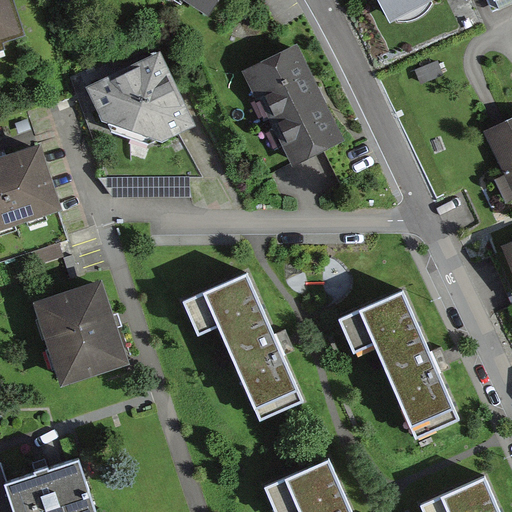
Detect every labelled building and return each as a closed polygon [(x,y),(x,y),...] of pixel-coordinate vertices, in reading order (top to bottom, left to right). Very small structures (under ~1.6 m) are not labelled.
[(0,0),(0,36),(12,33),(0,0)] [(215,0),(179,0),(205,17),(215,0)] [(431,0),(382,0),(394,22),(432,1),(431,0)] [(511,0),(493,0),(498,9),(511,1),(511,0)] [(340,144),(293,51),(249,73),(296,166),(340,144)] [(154,55),(75,87),(90,123),(145,142),(183,127),(154,55)] [(511,195),(511,117),(481,133),(511,196),(511,195)] [(36,141),(0,152),(0,221),(56,204),(36,141)] [(511,245),(497,251),(511,289),(511,245)] [(247,269),(183,296),(198,331),(219,323),(259,415),(302,397),(247,269)] [(86,285),(24,304),(49,385),(112,365),(86,285)] [(403,286),(340,313),(355,349),(376,340),(415,432),(458,414),(403,286)] [(353,511),(328,453),(264,481),(277,511),(289,511),(300,507),(302,511),(353,511)] [(92,511),(75,458),(2,481),(12,511),(92,511)] [(502,511),(485,472),(422,499),(427,511),(502,511)] [(0,511),(12,511),(2,481),(0,473),(0,511)]
